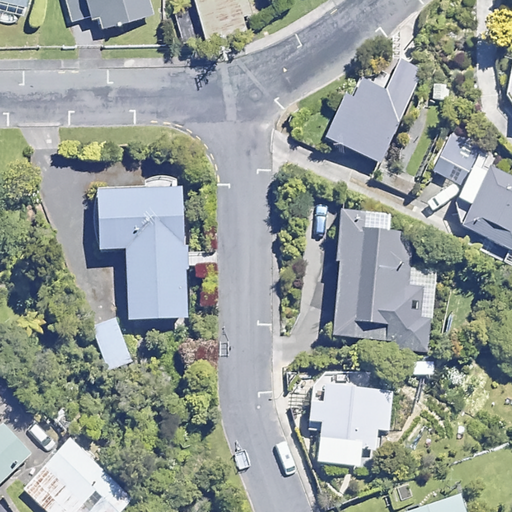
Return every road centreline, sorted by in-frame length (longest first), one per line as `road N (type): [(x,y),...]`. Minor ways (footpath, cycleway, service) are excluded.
road 1 (residential): [(275,511),(233,407),(221,344),(208,97)]
road 2 (residential): [(0,99),(208,97)]
road 3 (residential): [(208,97),(334,42),(382,0)]
